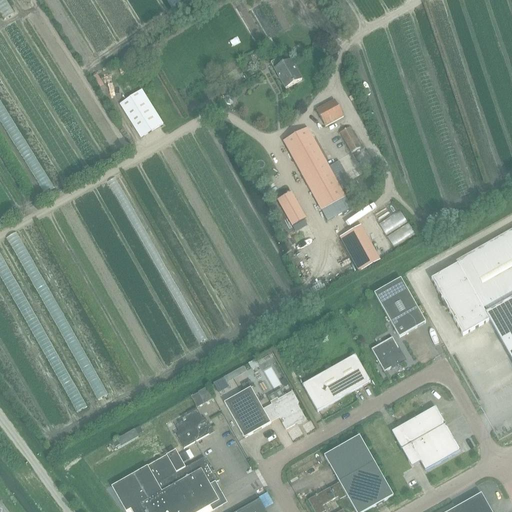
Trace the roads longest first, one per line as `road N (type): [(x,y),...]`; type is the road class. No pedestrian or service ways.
road 1 (unclassified): [(292,511),(272,474),(276,461),(433,375),(451,381),(497,462)]
road 2 (unclassified): [(0,234),(212,111),(249,129)]
